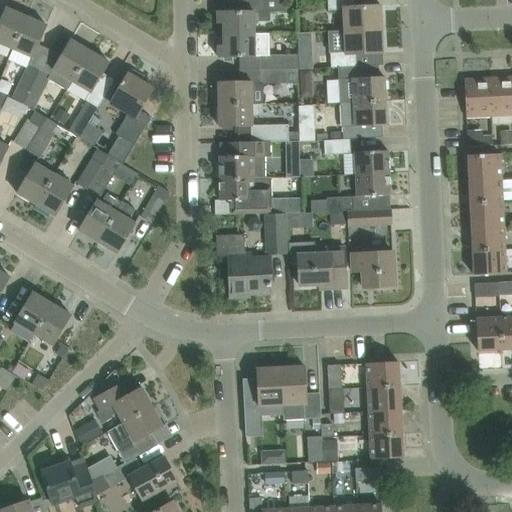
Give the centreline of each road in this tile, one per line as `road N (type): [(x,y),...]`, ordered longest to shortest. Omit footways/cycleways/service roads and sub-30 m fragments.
road 1 (residential): [(433,322),(421,22)]
road 2 (residential): [(139,312),(185,230),(179,55)]
road 3 (residential): [(224,331),(433,322)]
road 4 (residential): [(0,459),(126,335),(139,312)]
road 5 (residential): [(224,331),(230,511)]
road 6 (residential): [(0,227),(139,312)]
road 7 (residential): [(511,483),(486,485),(450,465),(437,381)]
road 8 (residential): [(69,0),(179,55)]
